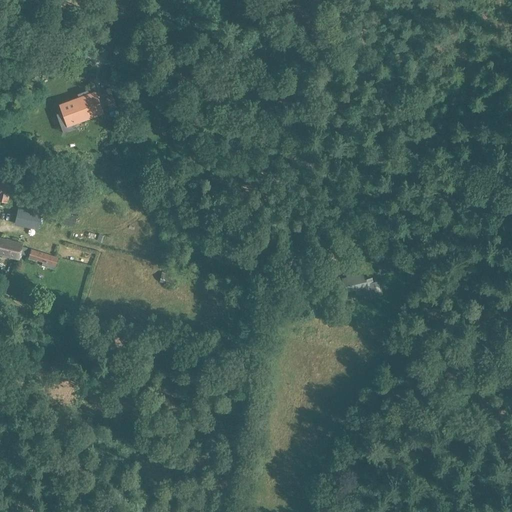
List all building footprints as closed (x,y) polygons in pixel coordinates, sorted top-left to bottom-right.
[(88,90),(81,93),(77,94),(78,96),(78,97),(60,104),(63,112),(68,125),(73,123),(74,123),(102,112),(94,91),(89,93),(88,90)] [(116,107),(111,94),(105,97),(110,109),(116,107)] [(157,123),(153,125),(158,136),(166,132),(157,114),(154,115),(157,123)] [(0,200),(7,202),(12,182),(0,179),(0,200)] [(61,211),(57,222),(73,226),(76,215),(61,211)] [(0,236),(0,253),(19,258),(23,243),(0,236)] [(373,254),(372,245),(365,246),(366,255),(373,254)] [(28,257),(28,258),(36,261),(36,260),(42,262),(41,265),(54,269),(55,266),(58,257),(31,248),(28,257)] [(161,271),(159,282),(175,286),(177,275),(161,271)] [(346,278),(341,279),(344,292),(360,288),(363,299),(375,296),(371,278),(362,280),(360,274),(357,275),(357,272),(345,274),(346,278)]
